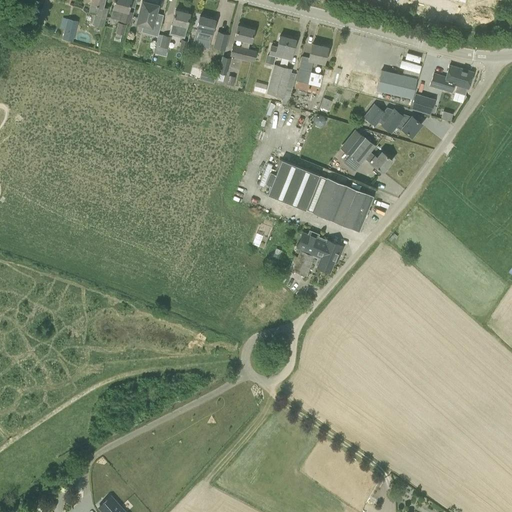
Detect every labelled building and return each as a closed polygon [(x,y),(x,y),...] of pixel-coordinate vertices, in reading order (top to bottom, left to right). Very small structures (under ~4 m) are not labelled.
[(104,0),(92,0),(91,4),(90,4),(88,12),(94,14),(92,24),(103,27),(108,8),(103,7),(104,0)] [(114,0),(113,8),(110,18),(118,20),(130,24),(133,12),(128,11),(130,0),(114,0)] [(156,2),(150,1),(150,3),(142,1),(136,23),(151,27),(149,33),(148,33),(148,34),(157,36),(163,15),(155,13),(157,5),(155,5),(156,2)] [(19,17),(21,8),(14,6),(13,10),(11,15),(19,17)] [(175,10),(171,24),(168,33),(183,37),(185,28),(189,14),(175,10)] [(38,17),(32,15),(29,22),(36,24),(38,17)] [(209,41),(215,20),(199,16),(194,37),(209,41)] [(62,39),(72,41),(77,21),(67,18),(62,39)] [(123,35),(126,25),(118,22),(115,33),(123,35)] [(237,25),(234,38),(242,40),(241,47),(232,44),(229,56),(242,59),(252,61),(253,62),(256,51),(248,48),(249,42),(250,42),(253,31),(253,29),(237,25)] [(218,32),(214,47),(224,50),(228,34),(218,32)] [(170,37),(162,35),(158,34),(154,52),(165,55),(167,48),(170,37)] [(295,39),(279,36),(277,46),(270,45),(268,55),(274,56),(289,59),(291,52),(292,52),(295,39)] [(187,41),(181,39),(178,51),(184,53),(187,41)] [(314,44),(312,44),(309,58),(301,56),(294,88),(317,94),(322,77),(329,78),(331,69),(323,68),(322,74),(310,72),(313,61),(323,63),(325,57),(327,47),(314,44)] [(230,58),(222,56),(216,80),(222,82),(224,75),(226,75),(230,58)] [(272,69),(265,93),(282,98),(280,104),(287,105),(296,71),(273,64),(272,69)] [(445,77),(433,74),(429,87),(451,93),(453,84),(456,85),(455,91),(464,94),(466,88),(467,88),(472,72),(449,65),(445,77)] [(416,79),(381,70),(376,90),(411,98),(416,79)] [(201,71),(199,78),(214,83),(216,75),(201,71)] [(233,85),(235,77),(228,75),(226,84),(233,85)] [(434,99),(415,94),(411,109),(429,114),(434,99)] [(325,117),(331,101),(323,97),(316,114),(325,117)] [(412,135),(421,124),(412,116),(399,105),(396,108),(395,107),(391,113),(375,100),(363,116),(374,125),(378,121),(381,123),(382,125),(390,132),(395,125),(397,126),(399,124),(403,127),(403,128),(412,135)] [(443,111),(441,118),(450,120),(452,114),(443,111)] [(325,121),(323,117),(319,116),(315,118),(313,122),(315,126),(319,127),(323,125),(325,121)] [(375,146),(363,136),(354,129),(339,148),(360,164),(365,158),(370,152),(375,146)] [(392,160),(381,151),(376,157),(370,152),(365,158),(382,172),(392,160)] [(327,178),(281,159),(275,174),(270,172),(265,184),(271,186),(267,194),(313,213),(358,231),(366,214),(368,215),(369,210),(367,209),(373,196),(327,178)] [(327,169),(324,176),(334,180),(335,178),(343,181),(345,175),(327,169)] [(329,272),(334,260),(337,261),(337,260),(343,246),(316,236),(317,234),(309,231),(307,235),(302,232),(296,247),(300,249),(297,258),(295,257),(290,269),(293,271),(306,276),(314,257),(320,259),(317,267),(329,272)] [(124,511),(110,497),(99,507),(103,511),(124,511)]
